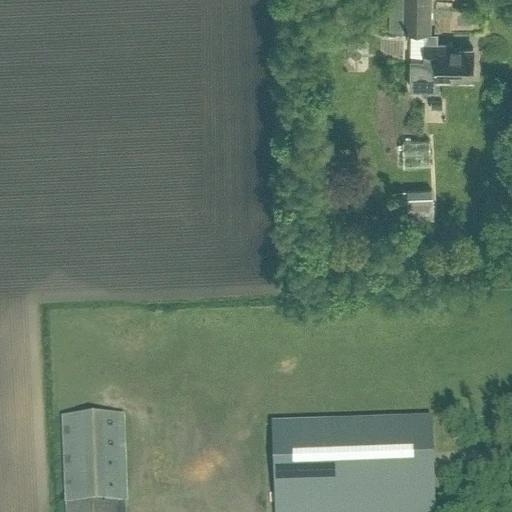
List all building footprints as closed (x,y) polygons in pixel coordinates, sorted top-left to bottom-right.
[(327,0),(311,11),(319,24),(336,14),(327,0)] [(429,32),(430,0),(405,0),(405,31),(429,32)] [(473,79),(473,48),(453,48),(453,44),(425,43),(424,60),(411,60),(411,88),(438,88),(439,78),(473,79)] [(407,138),(407,151),(430,151),(430,139),(407,138)] [(408,190),(409,202),(434,201),(434,189),(408,190)] [(124,511),(120,423),(60,426),(58,426),(61,511),(124,511)] [(274,511),(435,511),(432,424),(272,430),(274,511)]
